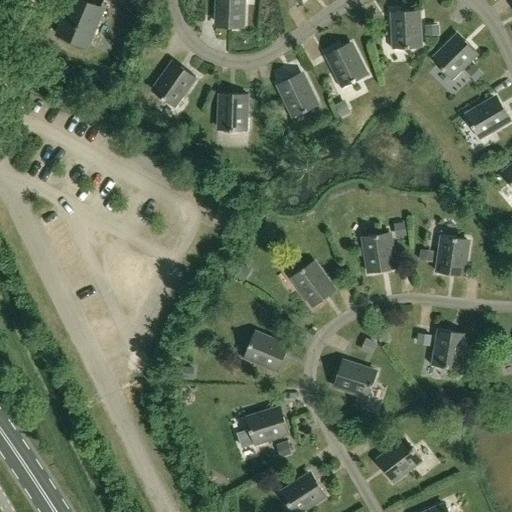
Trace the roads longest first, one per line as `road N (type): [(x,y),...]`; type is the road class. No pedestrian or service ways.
road 1 (residential): [(373,511),(310,399),(307,371),(324,333),(362,308),(406,297),(511,307)]
road 2 (residential): [(173,0),(199,49),(235,63),(265,55),(354,0)]
